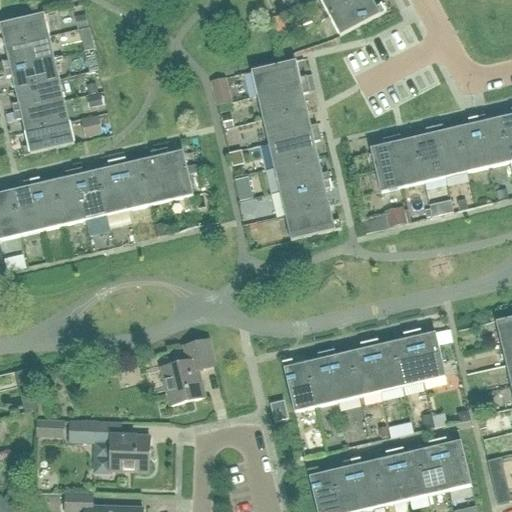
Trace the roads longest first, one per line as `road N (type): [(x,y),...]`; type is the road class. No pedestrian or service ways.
road 1 (residential): [(203,511),(205,443),(239,436),(252,444),(268,511)]
road 2 (residential): [(422,0),(456,63),(475,81),(511,72)]
